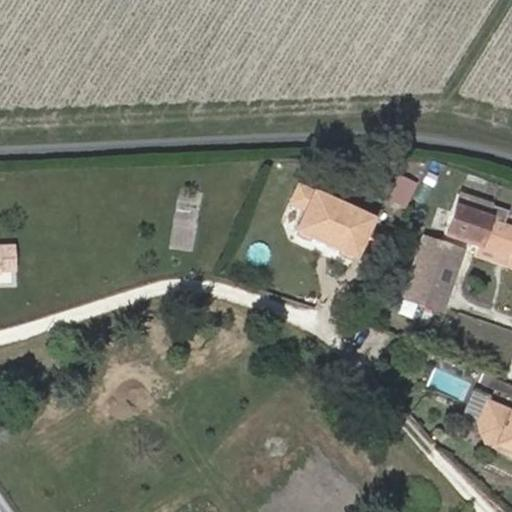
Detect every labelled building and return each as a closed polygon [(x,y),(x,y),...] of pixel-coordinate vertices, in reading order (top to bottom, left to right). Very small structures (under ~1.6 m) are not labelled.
[(313,187),(306,206),(298,229),(349,248),(365,207),(313,187)] [(510,257),(507,267),(511,268),(511,228),(504,226),(508,214),(458,198),(446,236),(480,248),(510,257)] [(466,253),(426,241),(406,302),(446,315),(466,253)] [(510,257),(480,248),(477,257),(507,267),(510,257)] [(461,412),(475,418),(483,400),(469,393),(461,412)] [(473,421),(480,439),(504,449),(506,445),(511,447),(511,448),(510,453),(511,453),(511,412),(483,400),(475,418),(473,421)]
